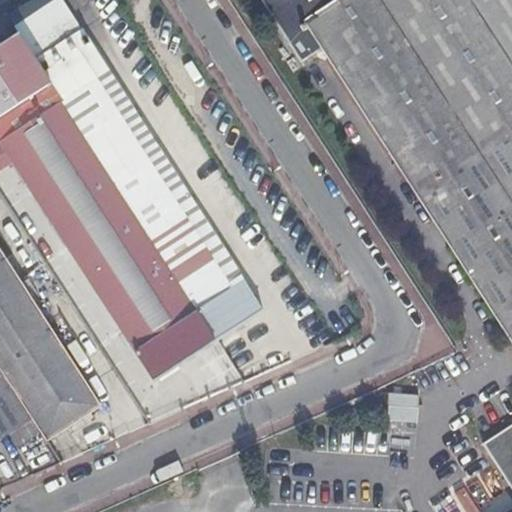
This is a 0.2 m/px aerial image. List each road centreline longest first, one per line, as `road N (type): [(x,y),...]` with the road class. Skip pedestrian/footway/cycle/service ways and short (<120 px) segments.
road 1 (residential): [(32,511),(380,354),(383,302),(190,0)]
road 2 (unknown): [(504,358),(368,155)]
road 3 (unknown): [(0,217),(120,417)]
road 4 (unknown): [(438,511),(424,458),(434,416),(469,374),(504,358)]
